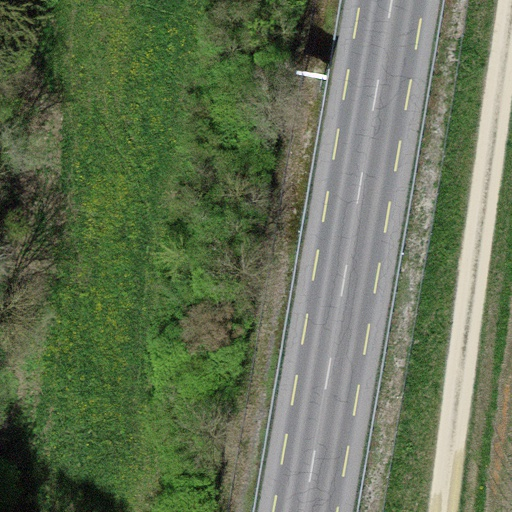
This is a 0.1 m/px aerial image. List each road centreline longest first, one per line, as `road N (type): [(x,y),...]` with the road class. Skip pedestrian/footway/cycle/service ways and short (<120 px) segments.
road 1 (secondary): [(306,511),(394,0)]
road 2 (track): [(511,0),(436,511)]
